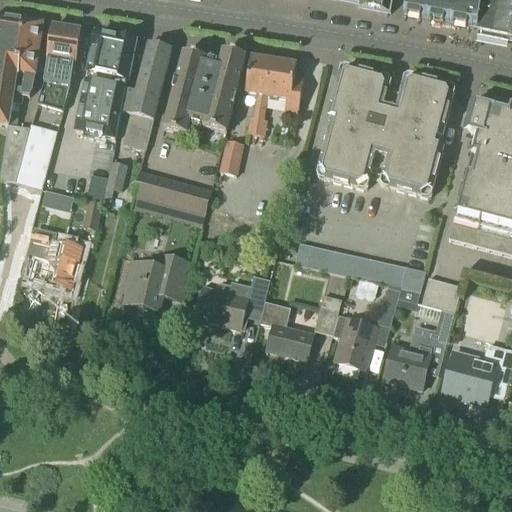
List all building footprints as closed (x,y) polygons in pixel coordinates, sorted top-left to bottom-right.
[(304,0),(308,1),(307,0),(323,0),(361,7),(361,10),(393,16),(395,0),(304,0)] [(409,0),(406,20),(459,30),(461,23),(480,27),(485,0),(409,0)] [(479,34),(511,41),(511,34),(511,0),(485,0),(480,27),(481,27),(479,34)] [(0,130),(8,132),(17,77),(24,26),(6,23),(6,24),(0,23),(0,130)] [(8,132),(0,187),(15,189),(29,134),(17,133),(22,100),(29,101),(32,96),(35,80),(43,29),(24,26),(17,77),(8,132)] [(51,30),(43,88),(70,92),(76,50),(78,50),(80,34),(51,30)] [(128,86),(137,46),(96,38),(87,78),(88,78),(86,88),(85,88),(75,137),(115,146),(128,86)] [(131,119),(123,150),(146,156),(172,56),(149,50),(137,98),(128,96),(123,117),(131,119)] [(227,138),(247,62),(223,55),(220,69),(206,65),(207,64),(184,58),(164,134),(187,140),(190,127),(204,131),(203,132),(227,138)] [(271,65),(251,62),(246,98),(257,100),(254,124),(250,123),(248,139),(256,140),(258,124),(263,125),(266,101),(271,65)] [(297,69),(287,67),(271,65),(266,101),(286,104),(284,118),(300,120),(305,82),(295,81),(297,69)] [(334,133),(329,131),(326,143),(328,143),(322,164),(321,163),(317,179),(320,184),(364,195),(367,193),(369,184),(382,187),(381,189),(383,193),(427,204),(432,201),(445,152),(437,150),(439,142),(443,143),(455,101),(451,100),(448,94),(449,90),(415,82),(414,86),(408,88),(405,88),(403,97),(391,94),(391,92),(387,91),(384,86),(385,82),(352,73),(342,79),(331,123),(336,125),(334,133)] [(477,140),(448,245),(511,262),(511,107),(503,105),(499,107),(486,104),(476,110),(473,109),(467,129),(472,139),(477,140)] [(266,125),(263,125),(258,124),(256,140),(264,141),(266,125)] [(57,137),(31,131),(31,130),(30,134),(29,134),(15,189),(41,196),(57,137)] [(236,182),(243,150),(227,147),(220,179),(236,182)] [(108,184),(106,191),(115,194),(121,195),(127,173),(112,168),(108,184)] [(134,202),(147,205),(153,182),(140,178),(134,202)] [(86,207),(88,207),(101,210),(106,191),(108,184),(91,181),(86,207)] [(149,206),(161,209),(167,185),(153,182),(147,205),(149,206)] [(161,209),(174,212),(181,189),(167,185),(161,209)] [(174,212),(188,216),(194,192),(181,189),(174,212)] [(188,216),(185,228),(202,233),(205,220),(211,197),(194,192),(188,216)] [(286,207),(273,203),(267,227),(281,230),(286,207)] [(96,236),(97,231),(102,210),(101,210),(88,207),(82,233),(96,236)] [(34,234),(27,264),(33,265),(28,284),(71,295),(81,255),(54,248),(56,239),(34,234)] [(300,249),(295,270),(307,273),(312,251),(300,249)] [(312,251),(307,273),(319,275),(323,254),(312,251)] [(323,254),(319,275),(330,278),(335,257),(323,254)] [(335,257),(330,278),(342,281),(347,259),(335,257)] [(347,259),(342,281),(354,283),(359,262),(347,259)] [(166,274),(132,266),(124,297),(136,300),(134,312),(156,317),(160,303),(181,308),(191,268),(169,262),(166,274)] [(359,262),(354,283),(360,285),(366,286),(371,265),(359,262)] [(371,265),(366,286),(378,289),(383,267),(371,265)] [(383,267),(378,289),(379,289),(390,292),(394,270),(383,267)] [(394,270),(390,292),(401,294),(406,273),(394,270)] [(259,326),(264,308),(270,287),(253,282),(251,292),(231,287),(230,292),(218,290),(217,296),(202,292),(194,327),(217,333),(217,331),(241,337),(244,323),(259,326)] [(421,310),(441,316),(454,319),(461,292),(428,283),(421,310)] [(360,285),(358,294),(376,298),(379,289),(378,289),(366,286),(360,285)] [(377,330),(390,333),(400,297),(388,293),(377,330)] [(319,317),(314,336),(333,341),(334,335),(335,330),(337,323),(341,305),(323,301),(320,312),(319,317)] [(398,304),(396,311),(415,316),(417,310),(398,304)] [(314,341),(287,334),(285,334),(290,314),(264,308),(259,326),(259,330),(271,333),(266,356),(307,367),(314,341)] [(454,319),(441,316),(436,336),(434,344),(435,344),(447,348),(454,319)] [(347,326),(337,323),(335,330),(334,335),(333,341),(332,343),(342,346),(335,368),(364,377),(377,334),(347,326)] [(408,354),(393,351),(384,386),(422,396),(435,344),(434,344),(436,336),(414,330),(408,354)] [(511,375),(511,353),(501,351),(497,369),(471,363),(469,371),(453,367),(444,401),(486,412),(493,382),(507,386),(511,375)]
